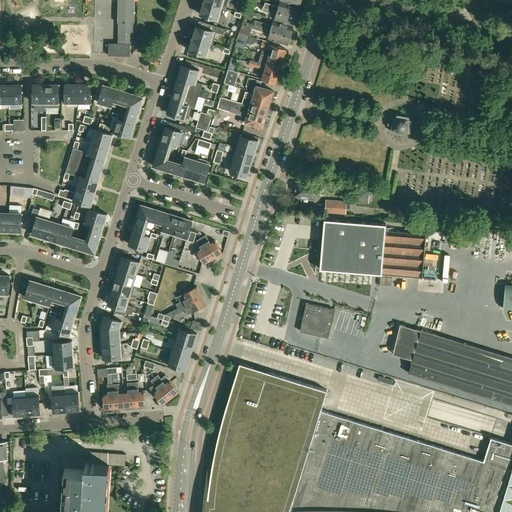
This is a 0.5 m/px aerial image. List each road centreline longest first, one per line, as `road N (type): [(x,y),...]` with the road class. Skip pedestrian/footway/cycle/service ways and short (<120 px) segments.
road 1 (tertiary): [(255,218),(327,0)]
road 2 (tertiary): [(192,417),(255,218)]
road 3 (residential): [(159,82),(108,65),(0,64)]
road 4 (residential): [(91,423),(82,331),(98,275)]
road 5 (unclassified): [(511,37),(376,0)]
road 6 (residential): [(255,218),(128,179)]
